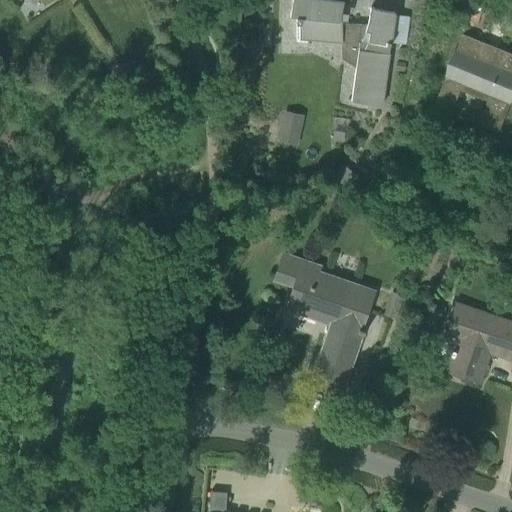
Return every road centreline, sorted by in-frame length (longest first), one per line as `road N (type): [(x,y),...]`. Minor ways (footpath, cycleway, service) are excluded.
road 1 (residential): [(511,498),(297,430),(172,415)]
road 2 (track): [(185,171),(142,273),(136,406)]
road 3 (track): [(213,164),(62,201)]
